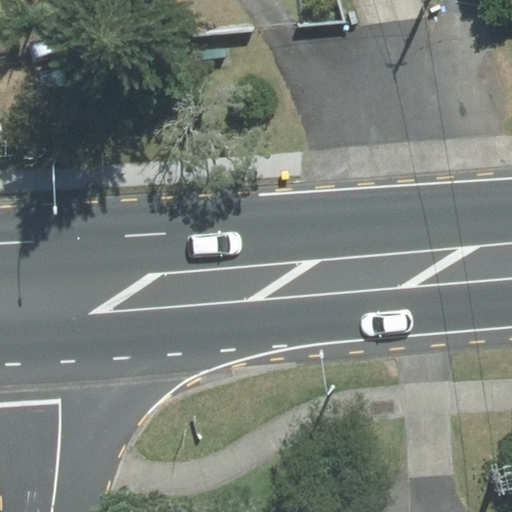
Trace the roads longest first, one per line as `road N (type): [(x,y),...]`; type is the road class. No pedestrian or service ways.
road 1 (primary): [(511,260),(54,291)]
road 2 (residential): [(50,511),(54,291)]
